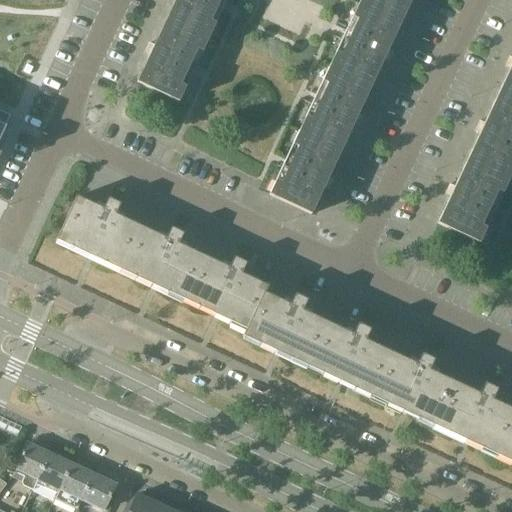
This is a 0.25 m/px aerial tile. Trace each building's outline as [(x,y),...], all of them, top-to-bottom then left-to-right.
[(174,0),(166,19),(208,38),(221,11),(219,10),(223,2),(224,3),(225,0),(174,0)] [(360,0),(359,4),(401,24),(411,0),(360,0)] [(401,24),(359,4),(346,32),(347,33),(343,41),(342,40),(329,68),(371,87),(383,61),(388,63),(393,54),(387,52),(401,24)] [(149,55),(136,83),(148,89),(177,103),(190,75),(189,74),(193,66),(194,66),(208,38),(166,19),(153,46),(148,43),(144,53),(149,55)] [(497,96),(511,103),(511,58),(509,57),(505,67),(510,69),(497,96)] [(299,131),(341,151),(353,124),(358,127),(363,117),(358,115),(371,87),(329,68),(316,96),(317,96),(313,104),(312,104),(299,131)] [(134,88),(146,94),(148,89),(136,83),(134,88)] [(467,161),(508,180),(511,172),(511,103),(497,96),(484,124),(479,122),(474,131),(479,134),(467,161)] [(0,136),(10,115),(0,110),(0,136)] [(341,151),(299,131),(286,159),(287,160),(284,168),(282,168),(269,196),(311,215),(323,188),(328,190),(333,181),(328,179),(341,151)] [(450,197),(437,225),(478,244),(491,216),(490,216),(494,207),(495,208),(508,180),(467,161),(454,188),(449,185),(444,194),(450,197)] [(103,210),(76,197),(55,241),(57,241),(58,240),(82,252),(81,253),(83,254),(85,249),(94,253),(92,258),(93,259),(94,257),(121,270),(141,227),(115,215),(120,205),(108,199),(103,210)] [(158,287),(184,300),(203,257),(178,245),(183,234),(171,229),(166,239),(141,227),(121,270),(146,282),(145,283),(147,284),(149,279),(158,283),(156,288),(157,289),(158,287)] [(244,338),(244,337),(265,294),(268,287),(241,274),(246,264),(234,259),(229,269),(203,257),(184,300),(209,312),(208,313),(210,313),(212,309),(221,313),(219,318),(220,318),(221,317),(246,329),(242,338),(244,338)] [(308,367),(327,324),(302,312),(307,302),(295,296),(290,306),(265,294),(244,337),(269,349),(269,350),(270,351),(272,346),(281,350),(279,355),(281,356),(281,355),(308,367)] [(344,384),(370,396),(390,354),(364,342),(369,331),(358,326),(353,336),(327,324),(308,367),(332,379),(332,380),(333,381),(335,376),(344,380),(342,385),(344,386),(344,384)] [(416,366),(390,354),(370,396),(395,408),(394,409),(396,410),(398,406),(407,410),(405,415),(407,415),(407,414),(434,427),(454,384),(428,372),(433,361),(422,356),(416,366)] [(471,444),(497,456),(511,423),(511,410),(492,401),(496,391),(484,385),(479,396),(454,384),(434,427),(459,438),(458,439),(460,440),(462,435),(471,440),(469,445),(470,445),(471,444)] [(511,423),(497,456),(511,463),(511,423)] [(37,480),(49,455),(27,444),(15,469),(26,474),(22,483),(23,487),(32,491),(37,480)] [(48,488),(58,493),(71,465),(49,455),(37,480),(49,485),(48,488)] [(76,511),(81,501),(93,476),(71,465),(58,493),(54,501),(76,511)] [(93,476),(81,501),(92,506),(91,508),(98,511),(100,511),(101,510),(103,511),(115,486),(93,476)] [(129,511),(170,511),(168,511),(169,510),(161,506),(160,507),(137,496),(129,511)]
